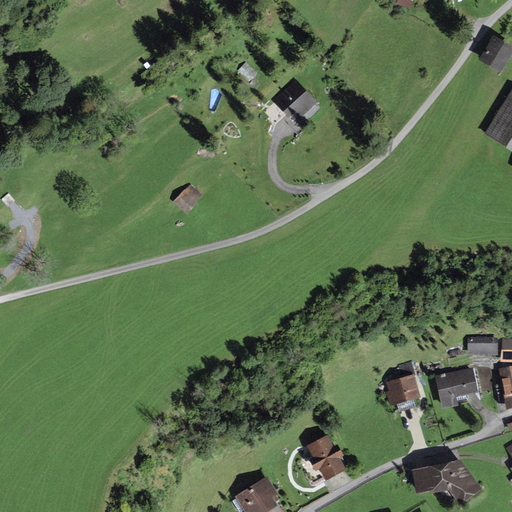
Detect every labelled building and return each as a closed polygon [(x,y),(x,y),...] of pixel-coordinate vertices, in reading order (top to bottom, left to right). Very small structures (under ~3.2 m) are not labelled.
[(511,55),(511,46),(494,35),(479,60),(501,73),(511,55)] [(238,71),(249,82),(257,74),(246,63),(238,71)] [(316,103),(296,80),(272,101),(288,119),(296,112),(301,117),(316,103)] [(511,89),(484,135),(511,151),(511,89)] [(185,191),(185,190),(173,202),(187,215),(199,203),(197,201),(202,195),(191,185),(185,191)] [(15,201),(9,193),(1,200),(7,208),(15,201)] [(497,338),(470,338),(470,354),(497,353),(497,338)] [(511,338),(502,338),(501,368),(511,366),(511,338)] [(511,366),(501,368),(500,368),(507,409),(511,408),(511,366)] [(473,369),(436,378),(443,408),(455,405),(454,397),(478,392),(473,369)] [(412,378),(388,384),(393,405),(417,399),(412,378)] [(326,436),(308,446),(324,477),(342,468),(326,436)] [(480,490),(457,461),(412,471),(417,492),(432,489),(450,493),(460,504),(480,490)] [(266,479),(235,496),(244,511),(262,511),(275,504),(272,499),(276,497),(266,479)]
